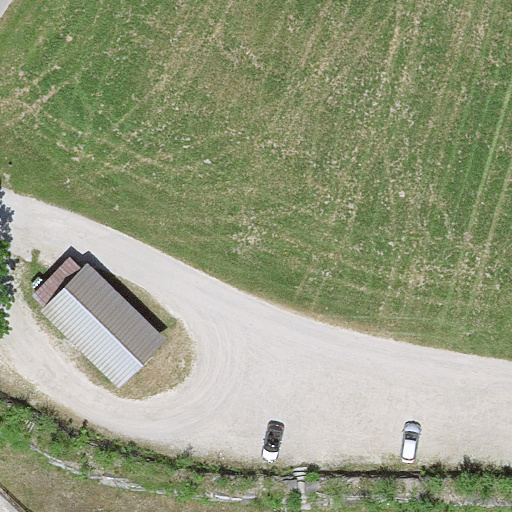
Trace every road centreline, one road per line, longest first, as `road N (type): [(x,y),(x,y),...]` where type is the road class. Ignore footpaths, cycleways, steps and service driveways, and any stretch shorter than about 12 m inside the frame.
road 1 (track): [(0,210),(277,325),(511,374)]
road 2 (track): [(0,304),(49,385),(142,427),(229,431),(277,325)]
